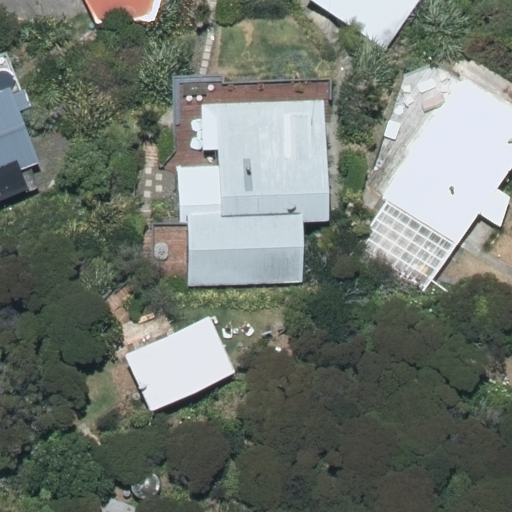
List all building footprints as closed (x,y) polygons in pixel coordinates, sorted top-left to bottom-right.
[(88,0),(96,16),(152,15),(157,0),(88,0)] [(312,0),(385,49),(418,0),(312,0)] [(425,286),(511,148),(511,97),(467,69),(356,242),(425,286)] [(0,199),(29,188),(20,167),(43,158),(12,79),(0,83),(0,199)] [(328,210),(324,87),(202,91),(204,137),(219,136),(220,157),(181,157),(181,217),(188,217),(191,283),(305,279),(303,211),(328,210)] [(209,304),(123,344),(150,401),(236,360),(209,304)]
